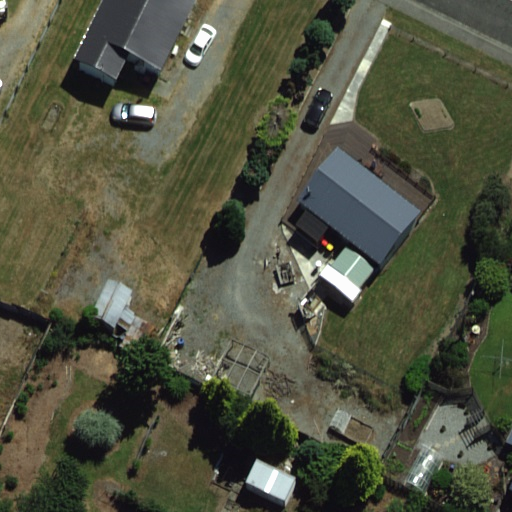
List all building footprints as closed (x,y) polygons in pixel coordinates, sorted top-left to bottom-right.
[(133,90),(154,101),(206,9),(189,0),(102,0),(63,70),(125,105),(133,90)] [(323,282),(358,308),(436,202),(386,166),(370,188),(336,162),(293,222),(341,257),(323,282)] [(113,342),(134,300),(108,287),(86,328),(113,342)] [(420,412),(383,484),(438,511),(466,511),(498,451),(420,412)] [(511,511),(511,437),(501,460),(511,465),(511,505),(508,511),(511,511)]
